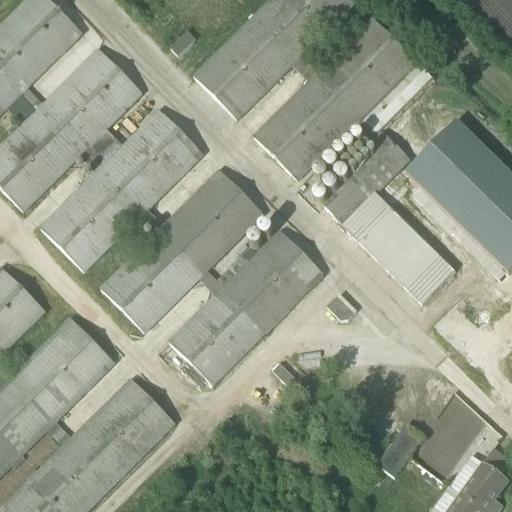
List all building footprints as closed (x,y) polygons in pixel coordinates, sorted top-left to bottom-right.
[(27,94),(83,39),(44,0),(28,0),(0,28),(0,121),(8,113),(27,94)] [(301,63),(356,7),(348,0),(272,0),(192,80),(237,126),(292,71),(301,63)] [(461,111),(371,23),(316,77),(301,63),(292,71),(307,86),(252,140),(297,186),(353,132),(378,155),(323,211),(422,309),(454,276),(375,198),(461,111)] [(71,73),(83,56),(74,49),(61,67),(71,73)] [(88,154),(143,99),(98,53),(42,107),(27,94),(8,113),(22,127),(0,149),(0,193),(24,218),(80,162),(88,154)] [(149,214),(204,159),(157,114),(103,168),(88,154),(80,162),(94,177),(39,232),(85,278),(140,223),(149,214)] [(209,275),(264,220),(218,174),(163,229),(149,214),(140,223),(154,238),(99,293),(145,339),(200,284),(209,275)] [(213,391),(324,280),(279,235),(245,267),(240,261),(217,284),(209,275),(200,284),(213,299),(167,345),(170,348),(160,359),(195,392),(204,383),(213,391)] [(499,336),(511,324),(511,242),(458,292),(499,336)] [(0,362),(46,317),(1,271),(0,271),(0,362)] [(348,324),(356,315),(339,299),(326,312),(340,326),(348,324)] [(56,427),(115,368),(70,323),(9,383),(0,373),(0,482),(47,437),(56,427)] [(288,391),(295,383),(278,367),(271,375),(288,391)] [(0,511),(91,511),(176,429),(130,384),(71,441),(56,427),(47,437),(62,451),(37,475),(34,472),(25,482),(27,484),(0,511)] [(423,441),(406,429),(391,449),(408,462),(423,441)] [(377,469),(394,482),(408,462),(391,449),(377,469)] [(448,492),(475,511),(500,511),(502,510),(494,504),(508,486),(501,480),(511,464),(494,452),(483,467),(482,467),(471,460),(448,492)] [(475,511),(448,492),(433,511),(475,511)]
